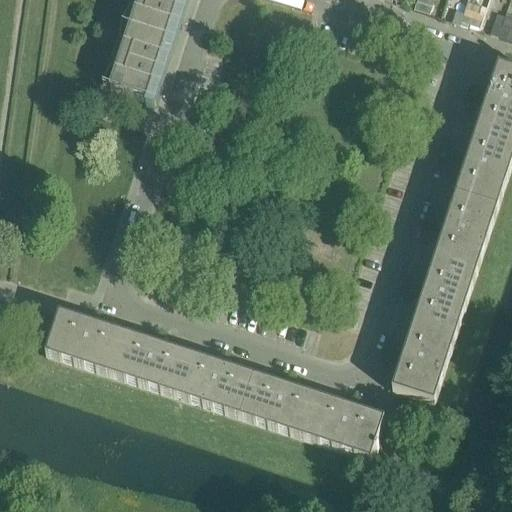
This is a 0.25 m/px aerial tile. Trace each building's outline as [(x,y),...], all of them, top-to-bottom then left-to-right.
[(140,0),(110,94),(148,106),(182,0),(140,0)] [(397,0),(395,7),(403,9),(405,0),(397,0)] [(422,16),(426,5),(418,2),(414,14),(422,16)] [(430,19),(434,7),(426,5),(422,16),(430,19)] [(460,29),(464,17),(456,15),(452,26),(460,29)] [(468,31),(471,20),(464,17),(460,29),(468,31)] [(498,41),(502,29),(494,27),(490,39),(498,41)] [(511,32),(510,32),(502,29),(498,41),(506,44),(511,45),(511,32)] [(511,169),(511,77),(499,73),(393,397),(433,410),(511,169)] [(46,336),(51,319),(34,314),(29,331),(46,336)] [(383,428),(59,322),(46,362),(370,468),(373,457),(377,458),(378,453),(375,452),(383,428)]
